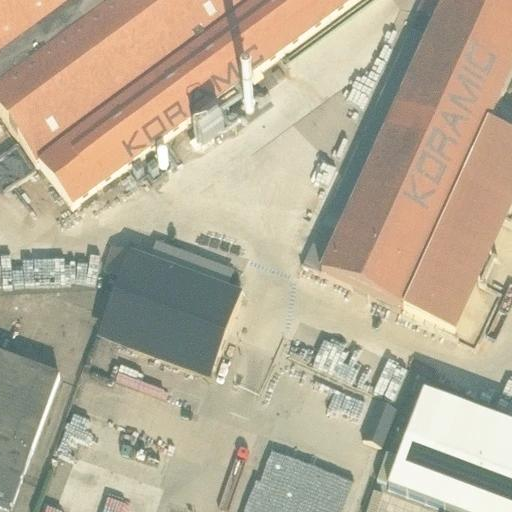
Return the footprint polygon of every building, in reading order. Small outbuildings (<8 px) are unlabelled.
[(0,0),(0,116),(37,168),(38,167),(72,214),(363,0),(0,0)] [(322,279),(370,302),(404,317),(465,183),(511,79),(511,0),(426,0),(420,15),(438,23),(322,279)] [(102,332),(215,374),(243,299),(230,294),(152,265),(114,251),(104,276),(120,282),(102,332)] [(0,510),(4,511),(12,511),(33,456),(33,455),(61,378),(0,355),(0,510)] [(389,492),(441,511),(511,511),(511,431),(424,398),(389,492)] [(386,450),(396,411),(374,405),(364,444),(386,450)] [(282,477),(294,481),(286,504),(310,511),(347,511),(364,462),(350,457),(343,478),(288,459),(282,477)]
